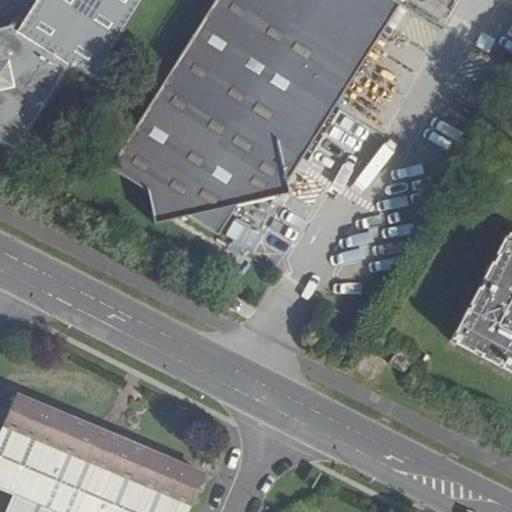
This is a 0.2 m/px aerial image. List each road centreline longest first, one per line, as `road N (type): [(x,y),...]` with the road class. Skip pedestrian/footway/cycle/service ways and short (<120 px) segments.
road 1 (secondary): [(0,258),(288,402)]
road 2 (secondary): [(288,402),(491,511)]
road 3 (unclassified): [(240,511),(288,402)]
